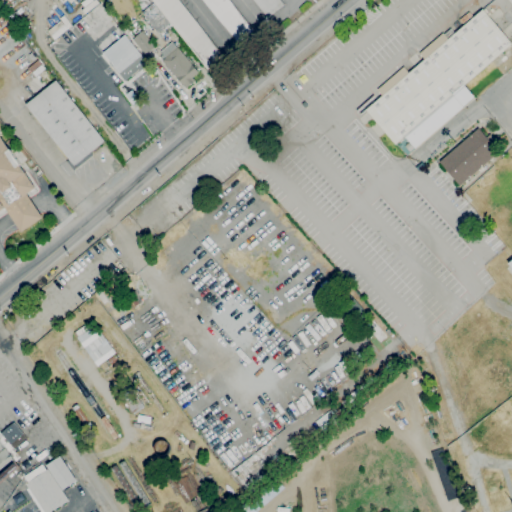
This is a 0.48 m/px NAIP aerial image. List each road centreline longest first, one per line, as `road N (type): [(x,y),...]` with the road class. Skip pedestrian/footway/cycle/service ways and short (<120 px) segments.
road 1 (tertiary): [(0,298),(346,0)]
road 2 (residential): [(0,337),(119,511)]
